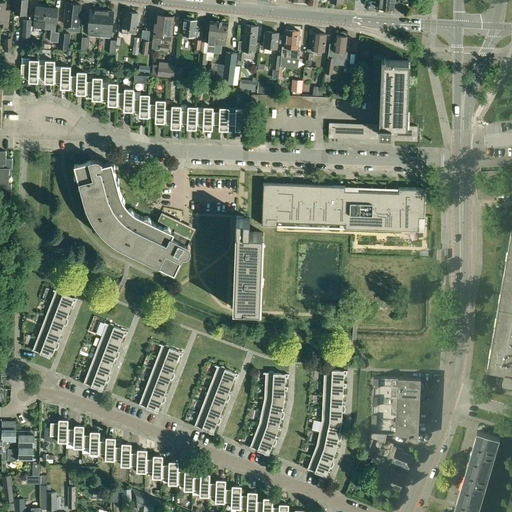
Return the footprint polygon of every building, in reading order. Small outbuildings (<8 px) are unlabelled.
[(15,0),(14,13),(26,15),(27,0),(15,0)] [(377,0),(377,8),(385,9),(385,0),(377,0)] [(385,0),(385,9),(393,10),(394,0),(385,0)] [(0,1),(0,26),(7,27),(9,11),(4,10),(5,3),(0,1)] [(80,5),(66,4),(64,25),(78,27),(80,5)] [(45,22),(46,7),(35,6),(33,28),(44,29),(45,22)] [(57,8),(46,7),(45,22),(49,22),(49,26),(55,27),(55,23),(56,23),(57,8)] [(99,36),(101,10),(90,9),(88,36),(99,36)] [(101,10),(99,36),(111,37),(113,11),(101,10)] [(137,14),(126,12),(125,19),(123,19),(121,28),(122,28),(121,33),(128,34),(129,29),(135,30),(137,14)] [(153,33),(153,39),(151,49),(160,50),(164,16),(155,15),(153,33)] [(174,17),(164,16),(160,50),(167,51),(168,45),(164,44),(164,41),(170,41),(171,35),(172,35),(174,17)] [(186,19),(183,19),(182,35),(194,36),(194,35),(196,36),(197,29),(195,29),(196,21),(190,20),(190,19),(187,18),(186,19)] [(30,38),(31,20),(22,19),(21,37),(30,38)] [(208,37),(206,52),(206,53),(200,52),(199,63),(205,64),(206,60),(212,61),(213,53),(215,53),(219,22),(216,22),(210,21),(209,30),(207,30),(206,37),(208,37)] [(220,54),(220,45),(224,46),(225,39),(226,39),(227,23),(221,22),(219,22),(215,53),(220,54)] [(257,27),(244,25),(242,42),(241,51),(255,52),(255,44),(257,27)] [(285,30),(283,47),(282,47),(281,58),(298,60),(299,48),(297,48),(299,31),(285,30)] [(68,50),(70,33),(59,32),(57,48),(68,50)] [(278,33),(265,32),(263,47),(276,49),(278,33)] [(313,33),(311,50),(324,51),(326,34),(313,33)] [(334,35),(333,44),(329,43),(328,50),(327,58),(328,58),(325,73),(331,74),(333,64),(345,65),(346,63),(347,52),(345,52),(346,37),(334,35)] [(82,37),(81,45),(81,51),(88,51),(89,38),(82,37)] [(215,82),(236,84),(238,67),(235,67),(236,53),(225,52),(224,65),(217,64),(215,82)] [(389,140),(405,141),(406,126),(406,124),(408,61),(389,60),(389,55),(372,55),(372,60),(384,60),(381,125),(369,125),(369,137),(375,137),(375,134),(390,134),(389,140)] [(37,78),(38,61),(29,60),(29,65),(21,65),(21,77),(29,77),(29,82),(37,82),(37,78)] [(54,61),(38,61),(37,78),(45,78),(45,83),(53,83),(53,67),(54,61)] [(175,68),(167,67),(168,63),(159,62),(158,68),(153,67),(152,74),(158,75),(157,77),(174,78),(175,68)] [(61,67),(53,67),(53,83),(60,83),(60,88),(68,89),(69,72),(69,67),(61,67)] [(77,73),(69,72),(68,89),(76,89),(76,94),(84,94),(85,82),(85,73),(77,73)] [(209,75),(201,73),(200,83),(208,84),(209,75)] [(92,82),(85,82),(84,94),(92,95),(92,100),(100,100),(100,88),(101,78),(92,78),(92,82)] [(249,81),(240,80),(239,88),(248,89),(249,81)] [(291,92),(302,93),(302,81),(292,80),(291,92)] [(276,82),(267,81),(266,92),(275,93),(276,82)] [(108,88),(100,88),(100,100),(108,100),(108,105),(116,106),(116,93),(117,84),(108,84),(108,88)] [(124,94),(116,93),(116,106),(124,106),(123,111),(132,111),(132,99),(132,90),(124,89),(124,94)] [(140,100),(132,99),(132,111),(140,112),(139,117),(147,117),(148,105),(148,95),(140,95),(140,100)] [(305,108),(311,108),(317,109),(317,97),(312,97),(311,97),(305,97),(299,96),(293,96),(287,96),(281,96),(275,95),(264,95),(263,106),(269,107),(275,107),(281,107),(287,107),(293,108),(299,108),(305,108)] [(148,105),(147,117),(155,117),(155,122),(163,123),(164,111),(164,101),(156,101),(156,105),(148,105)] [(172,111),(164,111),(163,123),(171,123),(171,128),(179,128),(179,123),(180,111),(180,107),(172,106),(172,111)] [(180,111),(179,123),(187,124),(187,129),(195,129),(195,124),(196,112),(196,108),(188,107),(188,112),(180,111)] [(204,112),(196,112),(195,124),(203,125),(203,129),(211,130),(212,125),(212,113),(212,108),(204,108),(204,112)] [(212,113),(212,125),(219,125),(219,130),(227,130),(228,126),(228,113),(228,109),(220,109),(220,113),(212,113)] [(236,114),(228,113),(228,126),(235,126),(235,131),(243,131),(244,110),(236,109),(236,114)] [(406,126),(405,141),(416,141),(417,126),(406,126)] [(9,184),(9,169),(12,169),(12,160),(6,160),(6,152),(0,151),(0,206),(8,207),(8,198),(11,198),(11,185),(9,184)] [(117,177),(116,177),(114,170),(114,169),(115,169),(115,168),(115,167),(115,166),(115,165),(115,164),(114,164),(114,163),(113,163),(112,163),(110,163),(110,162),(102,164),(102,162),(101,162),(100,162),(98,161),(98,160),(97,160),(96,160),(95,160),(94,160),(94,161),(91,161),(90,160),(74,165),(75,171),(75,172),(74,172),(74,173),(74,174),(74,175),(74,176),(74,177),(74,178),(75,178),(75,179),(76,179),(77,180),(78,180),(79,186),(78,187),(78,188),(78,189),(78,190),(78,191),(78,192),(79,193),(79,194),(80,194),(81,195),(82,195),(84,203),(85,206),(86,208),(85,209),(85,210),(85,211),(85,212),(85,213),(85,214),(86,215),(87,216),(88,216),(89,217),(90,217),(91,219),(93,222),(94,224),(94,225),(94,226),(94,227),(94,228),(94,229),(95,230),(96,231),(97,231),(97,232),(98,232),(99,232),(100,232),(102,234),(105,237),(107,239),(109,241),(112,242),(112,243),(112,244),(112,245),(113,246),(113,247),(114,247),(115,248),(116,248),(117,248),(118,248),(119,248),(120,248),(122,249),(126,251),(127,252),(127,253),(127,254),(128,254),(129,255),(130,256),(131,256),(132,256),(133,256),(134,256),(135,255),(146,260),(146,261),(146,262),(147,263),(147,264),(148,264),(149,265),(150,265),(151,265),(152,265),(153,265),(154,265),(155,264),(160,267),(160,268),(160,269),(161,269),(161,270),(162,271),(163,272),(164,272),(165,272),(166,272),(167,272),(168,272),(168,271),(174,274),(182,258),(180,258),(182,255),(183,255),(184,255),(185,255),(186,255),(187,255),(187,254),(188,253),(189,253),(189,252),(189,251),(189,250),(189,249),(189,248),(188,247),(187,246),(187,245),(191,237),(187,235),(181,234),(174,231),(176,228),(175,228),(173,232),(171,231),(171,230),(170,229),(170,228),(170,227),(169,227),(168,226),(167,226),(166,226),(166,225),(165,226),(164,226),(163,226),(162,226),(151,221),(151,220),(151,219),(150,218),(149,217),(148,217),(147,216),(146,216),(145,216),(144,216),(144,217),(143,217),(138,215),(137,214),(135,213),(134,212),(131,209),(130,209),(128,209),(127,211),(122,205),(124,204),(124,202),(124,201),(122,198),(121,196),(120,193),(120,191),(118,184),(119,183),(119,182),(119,181),(119,180),(119,179),(118,179),(118,178),(117,178),(117,177)] [(263,183),(261,225),(277,225),(277,221),(299,222),(345,224),(345,228),(419,231),(419,217),(424,217),(425,189),(398,188),(398,192),(345,190),(345,186),(263,183)] [(234,262),(233,308),(261,309),(263,263),(261,263),(261,254),(258,254),(259,242),(261,242),(262,233),(249,232),(250,218),(236,218),(235,232),(239,232),(238,263),(234,262)] [(511,235),(501,298),(511,300),(511,235)] [(55,292),(51,303),(69,310),(72,301),(74,302),(76,299),(73,298),(63,294),(62,292),(61,291),(60,291),(59,291),(57,292),(53,290),(53,291),(55,292)] [(511,369),(511,370),(511,366),(511,300),(501,298),(489,367),(497,368),(495,378),(511,381),(511,369)] [(68,319),(65,318),(69,310),(51,303),(46,315),(67,323),(68,319)] [(67,323),(46,315),(41,327),(59,333),(63,325),(65,326),(67,323)] [(101,336),(119,343),(123,334),(125,335),(127,332),(124,331),(114,327),(113,325),(112,324),(111,324),(110,324),(108,325),(104,323),(106,324),(101,336)] [(59,333),(41,327),(37,339),(55,345),(58,347),(58,343),(56,342),(59,333)] [(119,343),(101,336),(97,348),(118,356),(119,352),(116,351),(119,343)] [(55,345),(37,339),(32,350),(52,358),(52,357),(50,357),(54,349),(56,349),(58,347),(55,345)] [(161,346),(157,357),(175,364),(178,356),(180,357),(183,353),(179,352),(169,348),(169,346),(168,345),(166,345),(165,345),(164,346),(159,344),(159,345),(161,346)] [(97,348),(92,359),(110,366),(114,358),(116,359),(118,356),(97,348)] [(172,372),(175,364),(157,357),(152,369),(170,376),(174,377),(174,373),(172,372)] [(110,366),(92,359),(88,371),(109,379),(109,376),(107,375),(110,366)] [(212,378),(230,385),(234,377),(236,378),(238,375),(235,373),(224,369),(224,368),(223,367),(222,366),(220,366),(219,367),(215,366),(214,366),(217,367),(212,378)] [(324,371),(323,383),(342,383),(343,375),(346,375),(347,371),(343,371),(332,370),(331,369),(330,368),(329,368),(327,369),(326,370),(322,370),(324,371)] [(152,369),(148,381),(166,388),(169,379),(171,380),(174,377),(170,376),(152,369)] [(109,379),(88,371),(84,383),(83,382),(83,383),(103,391),(103,390),(101,390),(104,382),(107,382),(109,379)] [(284,388),(284,387),(284,378),(287,378),(288,374),(284,374),(285,374),(273,373),(273,372),(271,371),(270,371),(269,372),(268,373),(263,373),(263,374),(265,374),(265,386),(284,388)] [(371,435),(385,440),(386,432),(395,433),(418,438),(418,434),(421,379),(420,379),(420,378),(373,376),(371,435)] [(230,385),(212,378),(208,390),(229,398),(230,395),(227,394),(230,385)] [(148,381),(143,393),(164,401),(165,397),(163,396),(166,388),(148,381)] [(323,395),(342,396),(342,387),(345,387),(346,384),(342,384),(342,383),(323,383),(323,395)] [(265,386),(264,399),(283,401),(284,391),(286,391),(287,387),(284,387),(284,388),(265,386)] [(208,390),(203,402),(221,409),(225,400),(227,401),(229,398),(208,390)] [(164,401),(143,393),(139,404),(138,404),(158,412),(158,411),(157,411),(160,403),(162,404),(164,401)] [(341,405),(342,396),(323,395),(322,408),(345,409),(344,405),(341,405)] [(281,411),(283,401),(264,399),(261,411),(284,416),(283,412),(281,411)] [(221,409),(203,402),(199,414),(220,422),(220,418),(218,417),(221,409)] [(321,421),(340,423),(341,412),(344,412),(345,409),(322,408),(321,421)] [(261,411),(259,423),(277,429),(279,418),(282,419),(284,416),(261,411)] [(220,422),(199,414),(194,425),(194,426),(214,433),(212,432),(215,424),(218,425),(220,422)] [(58,442),(66,442),(67,430),(67,420),(59,420),(59,424),(50,424),(50,436),(58,436),(58,442)] [(6,452),(1,452),(1,453),(1,460),(23,460),(23,459),(33,459),(34,439),(29,438),(29,431),(15,431),(16,422),(2,421),(1,429),(2,440),(18,440),(18,449),(6,449),(6,452)] [(321,421),(319,433),(341,438),(341,434),(338,433),(340,423),(321,421)] [(259,423),(254,435),(273,441),(276,442),(276,439),(274,438),(277,429),(259,423)] [(74,430),(67,430),(66,442),(74,442),(74,447),(82,448),(82,436),(83,426),(75,426),(74,430)] [(499,438),(476,431),(476,432),(468,461),(490,467),(499,438)] [(90,436),(82,436),(82,448),(90,448),(90,453),(98,454),(98,442),(99,432),(90,432),(90,436)] [(341,438),(319,433),(316,445),(335,451),(337,440),(339,441),(341,438)] [(274,445),(276,442),(254,435),(250,446),(249,446),(249,447),(269,454),(268,453),(271,444),(274,445)] [(370,435),(366,445),(374,448),(378,438),(370,435)] [(106,442),(98,442),(98,454),(105,454),(105,460),(114,460),(114,448),(114,438),(106,438),(106,442)] [(114,448),(114,460),(121,460),(121,466),(129,466),(130,454),(130,444),(122,444),(121,448),(114,448)] [(335,451),(316,445),(312,457),(333,464),(334,460),(331,459),(335,451)] [(397,447),(393,446),(388,459),(392,461),(408,468),(408,466),(410,466),(411,462),(410,461),(413,455),(403,451),(403,449),(397,447)] [(130,454),(129,466),(137,466),(137,471),(145,472),(146,460),(146,450),(137,450),(137,454),(130,454)] [(146,460),(145,472),(153,472),(153,477),(161,478),(161,466),(162,456),(153,456),(153,460),(146,460)] [(333,464),(312,457),(307,468),(306,469),(326,476),(327,476),(325,475),(329,466),(331,467),(333,464)] [(379,460),(372,457),(370,463),(377,466),(379,460)] [(468,461),(460,489),(482,496),(490,467),(468,461)] [(161,466),(161,478),(168,478),(168,483),(177,484),(177,472),(177,462),(169,462),(169,466),(161,466)] [(184,472),(177,472),(177,484),(184,484),(184,489),(192,490),(193,478),(193,468),(185,468),(184,472)] [(385,475),(382,483),(383,482),(391,485),(390,487),(399,490),(400,486),(402,485),(403,483),(402,481),(404,476),(387,470),(382,468),(380,473),(385,475)] [(193,478),(192,490),(200,490),(200,495),(208,496),(209,484),(209,474),(200,474),(200,478),(193,478)] [(9,476),(2,476),(5,501),(13,500),(9,476)] [(216,484),(209,484),(208,496),(215,496),(215,501),(224,502),(224,490),(225,480),(216,480),(216,484)] [(232,490),(224,490),(224,502),(231,502),(231,507),(240,508),(240,496),(240,486),(232,486),(232,490)] [(118,502),(119,489),(111,489),(110,502),(118,502)] [(131,502),(131,489),(122,489),(122,503),(131,502)] [(156,500),(131,489),(134,508),(140,508),(140,507),(156,507),(156,500)] [(460,489),(454,509),(453,511),(477,511),(482,496),(460,489)] [(56,492),(46,492),(46,509),(56,509),(56,492)] [(255,511),(256,502),(256,497),(256,492),(248,492),(248,496),(240,496),(240,508),(247,508),(246,511),(255,511)] [(23,511),(23,498),(15,498),(15,511),(23,511)] [(263,502),(256,502),(255,511),(271,511),(272,508),(272,498),(263,498),(263,502)]
